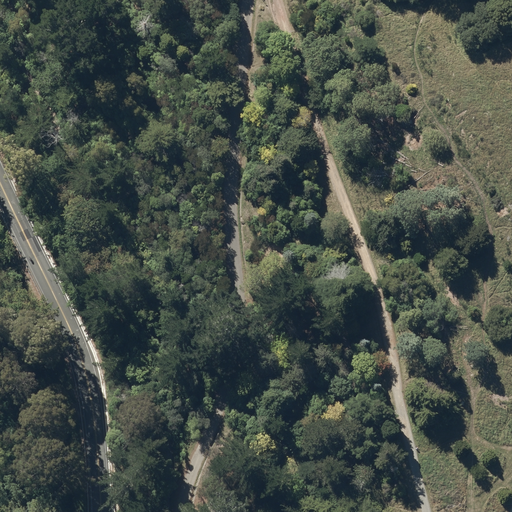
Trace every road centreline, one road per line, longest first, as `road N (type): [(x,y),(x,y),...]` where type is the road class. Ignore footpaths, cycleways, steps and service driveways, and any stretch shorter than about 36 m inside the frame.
road 1 (track): [(423,511),(384,330),(275,0)]
road 2 (secondary): [(100,511),(84,367),(0,182)]
